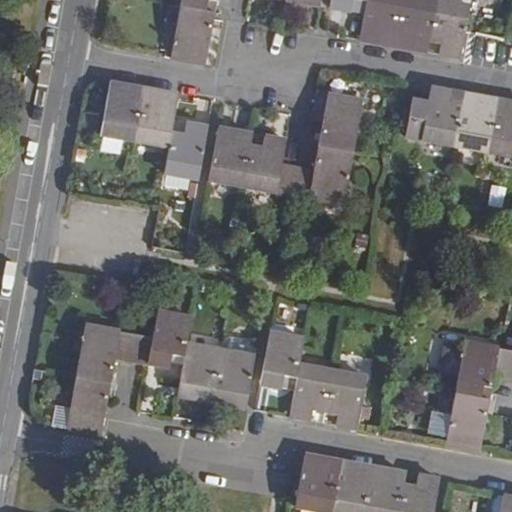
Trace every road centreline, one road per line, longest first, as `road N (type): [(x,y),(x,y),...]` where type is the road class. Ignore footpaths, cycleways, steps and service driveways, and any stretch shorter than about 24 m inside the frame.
road 1 (residential): [(511,474),(300,436),(239,472),(3,432)]
road 2 (residential): [(511,90),(303,53),(249,89),(67,55)]
road 3 (residential): [(67,55),(3,432)]
